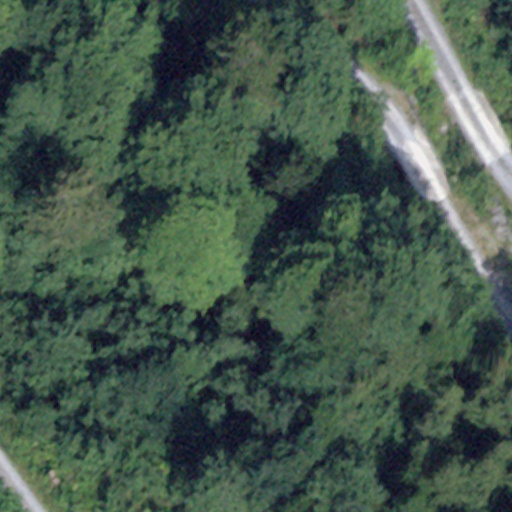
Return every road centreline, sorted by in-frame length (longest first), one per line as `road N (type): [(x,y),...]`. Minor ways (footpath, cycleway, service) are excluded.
road 1 (track): [(511,321),(380,112),(262,0)]
road 2 (track): [(399,0),(511,176)]
